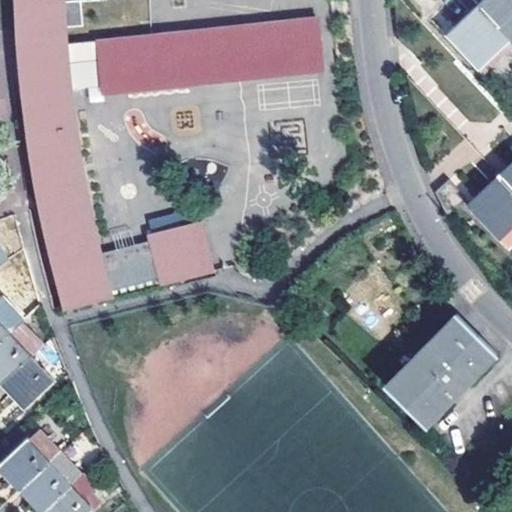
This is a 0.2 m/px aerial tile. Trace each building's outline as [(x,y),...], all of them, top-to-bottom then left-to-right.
[(13,0),(17,51),(18,60),(21,91),(42,203),(50,248),(66,309),(208,274),(194,222),(147,233),(148,241),(98,253),(81,176),(67,88),(100,85),(101,88),(321,68),(321,66),(316,20),(61,43),(60,28),(76,27),(75,1),(58,2),(57,0),(13,0)] [(511,0),(491,0),(485,6),(511,33),(511,0)] [(511,53),(511,33),(485,6),(455,36),(490,74),(511,53)] [(471,206),(511,249),(511,182),(504,174),(471,206)] [(440,194),(452,214),(469,198),(454,181),(440,194)] [(201,220),(194,222),(208,274),(215,272),(201,220)] [(0,267),(10,261),(0,245),(0,267)] [(456,314),(385,384),(424,422),(456,392),(494,354),(456,314)] [(0,382),(2,384),(31,357),(44,345),(22,321),(10,334),(0,342),(0,382)] [(0,342),(10,334),(0,323),(0,342)] [(51,380),(31,357),(2,384),(23,408),(51,380)] [(0,469),(19,490),(59,454),(37,430),(27,440),(25,438),(0,462),(0,469)] [(19,490),(39,511),(41,511),(82,474),(60,452),(59,454),(19,490)] [(82,474),(41,511),(86,511),(99,500),(90,491),(94,487),(82,474)] [(102,497),(94,487),(90,491),(99,500),(102,497)]
